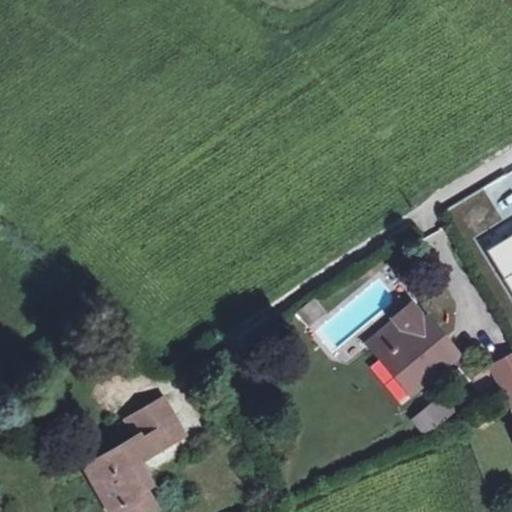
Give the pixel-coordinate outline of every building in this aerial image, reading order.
[(312,302),(298,313),(309,326),(322,314),(312,302)] [(414,305),(394,322),(406,336),(426,320),(414,305)] [(389,352),(418,387),(453,357),(456,355),(426,320),(406,336),(394,322),(369,343),(382,358),(389,352)] [(511,402),(511,351),(491,363),(494,369),(511,402)] [(411,392),(418,387),(389,352),(382,358),(411,392)] [(453,357),(457,362),(472,380),(494,369),(491,363),(473,372),(462,357),(458,353),(456,355),(453,357)] [(422,437),(456,412),(443,393),(408,418),(422,437)] [(149,408),(169,444),(185,435),(165,398),(149,408)] [(113,474),(95,485),(110,511),(115,511),(120,510),(120,511),(152,511),(157,509),(145,488),(151,485),(138,462),(169,444),(149,408),(126,421),(135,438),(103,456),(113,474)] [(113,474),(103,456),(85,467),(95,485),(113,474)]
